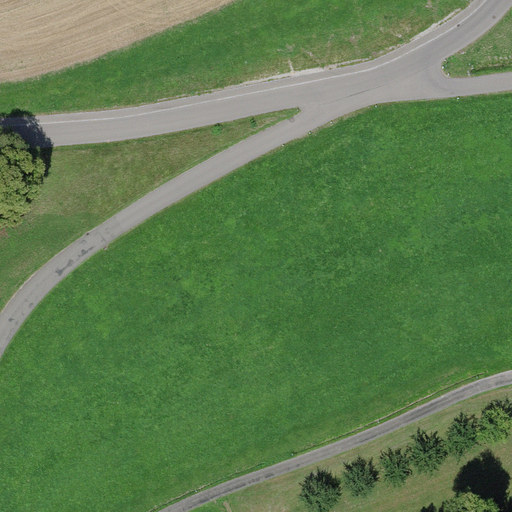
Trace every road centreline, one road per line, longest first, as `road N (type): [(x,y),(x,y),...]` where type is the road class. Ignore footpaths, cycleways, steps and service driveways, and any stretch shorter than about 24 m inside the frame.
road 1 (unclassified): [(359,92),(83,248),(29,302),(0,350)]
road 2 (unclassified): [(0,139),(279,95),(359,92)]
road 3 (track): [(511,373),(176,511)]
road 4 (unclassified): [(359,92),(445,51),(505,0)]
road 5 (residential): [(511,80),(359,92)]
